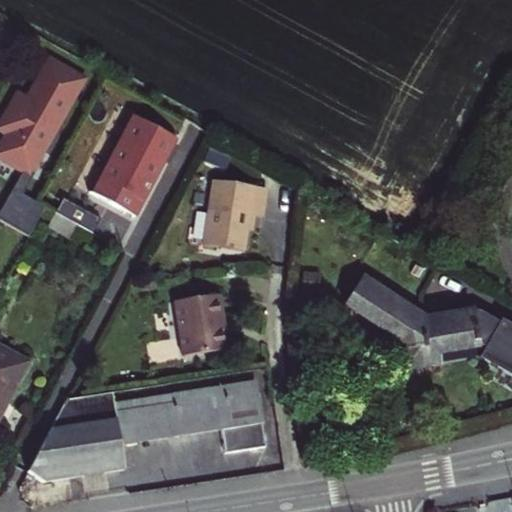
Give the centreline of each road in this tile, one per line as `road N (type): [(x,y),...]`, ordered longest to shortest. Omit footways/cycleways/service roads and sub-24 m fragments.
road 1 (tertiary): [(390,482),(199,511)]
road 2 (tertiary): [(511,458),(390,482)]
